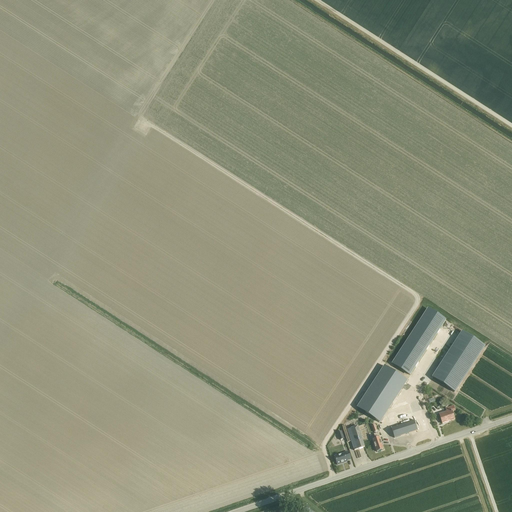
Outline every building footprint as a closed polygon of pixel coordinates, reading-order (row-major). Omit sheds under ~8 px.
[(428,310),(407,343),(393,364),(410,375),(445,321),(428,310)] [(433,379),(454,392),(484,346),(463,332),(433,379)] [(385,367),(358,409),(379,423),(406,381),(385,367)] [(452,412),(455,411),(454,406),(446,409),(447,412),(440,415),(443,424),(455,420),(452,412)] [(405,411),(400,413),(401,416),(410,412),(408,407),(404,408),(405,411)] [(415,411),(391,419),(393,425),(417,418),(415,411)] [(395,439),(417,431),(414,421),(391,429),(395,439)] [(355,451),(365,447),(358,427),(348,430),(355,451)] [(377,452),(384,450),(378,433),(374,435),(375,439),(373,440),(377,452)] [(347,461),(351,459),(348,452),(334,457),(337,465),(341,464),(342,464),(341,464),(344,463),(347,462),(347,461)]
